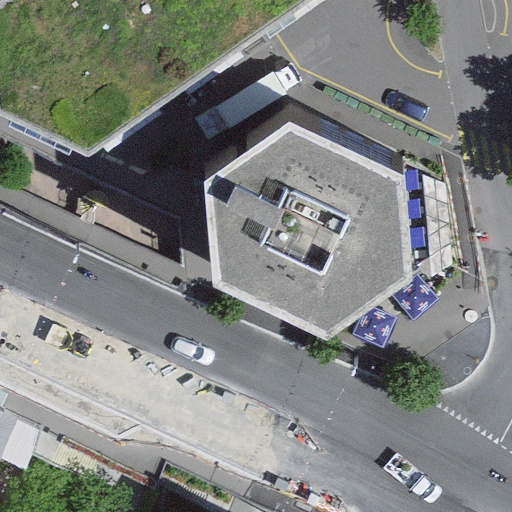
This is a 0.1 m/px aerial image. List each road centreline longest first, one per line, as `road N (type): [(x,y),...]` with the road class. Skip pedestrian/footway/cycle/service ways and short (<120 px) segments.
road 1 (primary): [(0,288),(456,498)]
road 2 (residential): [(496,223),(457,0)]
